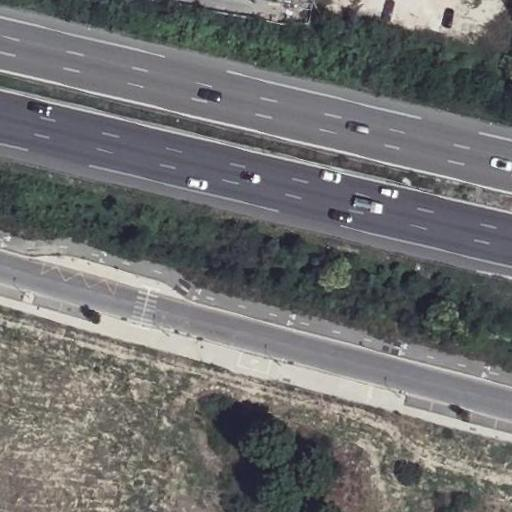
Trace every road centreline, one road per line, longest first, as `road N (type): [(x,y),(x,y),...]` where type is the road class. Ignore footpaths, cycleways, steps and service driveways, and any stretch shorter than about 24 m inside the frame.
road 1 (unclassified): [(0,267),(511,405)]
road 2 (motorway): [(511,167),(0,43)]
road 3 (motorway): [(0,116),(511,239)]
